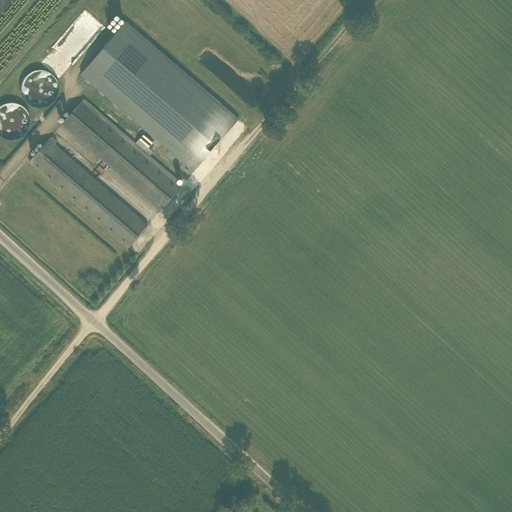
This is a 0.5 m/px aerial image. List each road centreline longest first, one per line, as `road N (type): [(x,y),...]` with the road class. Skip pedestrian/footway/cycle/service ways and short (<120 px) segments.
road 1 (track): [(0,429),(371,0)]
road 2 (unclassified): [(303,511),(0,236)]
